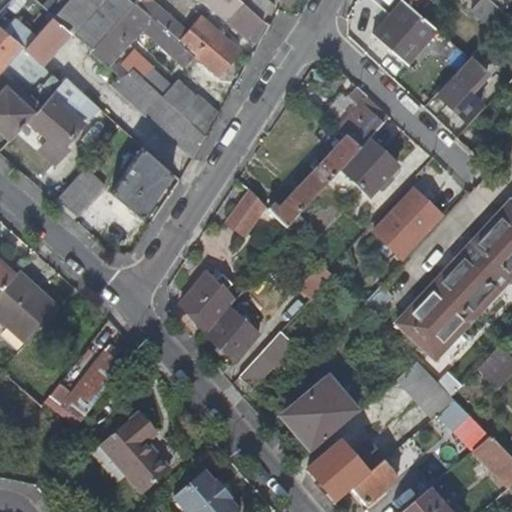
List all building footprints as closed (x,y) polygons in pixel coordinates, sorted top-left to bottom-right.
[(70,29),(90,49),(98,40),(132,2),(128,0),(65,0),(32,37),(22,48),(39,63),(70,29)] [(205,0),(254,44),(266,23),(263,20),(240,0),(133,0),(132,2),(191,54),(198,59),(216,75),(216,76),(237,52),(199,18),(187,32),(151,1),(151,0),(205,0)] [(265,0),(240,0),(263,20),(274,8),(265,0)] [(404,63),(434,28),(401,0),(400,0),(372,35),(404,63)] [(478,0),(469,10),(493,31),(507,16),(489,0),(478,0)] [(187,71),(198,59),(191,54),(132,2),(98,40),(114,55),(130,36),(127,33),(135,25),(187,71)] [(0,69),(21,47),(22,48),(32,37),(12,19),(1,31),(0,29),(0,69)] [(109,84),(191,159),(204,136),(148,86),(119,59),(115,63),(110,58),(114,55),(98,40),(90,49),(88,51),(89,51),(105,65),(119,78),(109,84)] [(493,51),(483,41),(468,58),(436,93),(465,119),(480,103),(471,95),(478,88),(474,85),(486,72),(479,66),(493,51)] [(31,111),(33,113),(60,82),(50,73),(41,83),(37,80),(19,99),(3,85),(0,88),(0,130),(7,136),(31,111)] [(157,76),(148,86),(204,136),(216,114),(197,96),(194,98),(175,81),(169,87),(157,76)] [(72,150),(104,114),(64,78),(60,82),(33,113),(27,118),(55,144),(51,149),(66,163),(75,153),(72,150)] [(267,209),(286,229),(299,215),(339,171),(367,141),(382,126),(389,117),(368,98),(337,130),(346,138),(278,209),(272,204),(267,209)] [(395,168),(367,141),(339,171),(367,198),(395,168)] [(140,219),(170,174),(141,147),(110,193),(140,219)] [(104,187),(83,168),(57,197),(77,216),(104,187)] [(243,235),(263,206),(248,190),(226,221),(243,235)] [(400,260),(440,217),(412,191),(372,234),(400,260)] [(511,275),(511,202),(511,203),(397,326),(434,360),(511,275)] [(307,223),(299,215),(286,229),(289,232),(294,237),(307,223)] [(0,288),(13,274),(0,262),(0,288)] [(304,283),(315,294),(331,275),(327,271),(321,265),(304,283)] [(211,274),(215,278),(221,274),(217,269),(211,274)] [(0,288),(0,319),(27,343),(57,309),(15,271),(13,274),(0,288)] [(193,315),(208,331),(227,308),(233,301),(223,290),(230,284),(221,274),(215,278),(211,274),(207,278),(204,274),(179,306),(190,319),(193,315)] [(377,311),(388,297),(377,287),(365,301),(377,311)] [(259,335),(227,308),(208,331),(204,336),(235,363),(259,335)] [(300,351),(280,332),(238,377),(251,389),(272,367),(279,374),(300,351)] [(498,388),(511,374),(511,359),(498,344),(477,367),(498,388)] [(109,350),(106,354),(113,359),(116,355),(109,350)] [(72,399),(57,388),(49,399),(61,408),(81,423),(122,366),(113,359),(106,354),(72,399)] [(395,378),(432,418),(453,400),(449,396),(415,361),(395,378)] [(283,416),(309,447),(352,410),(326,379),(283,416)] [(129,426),(101,450),(140,496),(169,472),(145,445),(155,436),(137,415),(127,424),(129,426)] [(472,451),(507,487),(511,482),(511,460),(488,436),(472,451)] [(340,443),(306,471),(332,502),(348,488),(381,461),(382,460),(367,441),(350,456),(340,443)] [(403,444),(385,458),(398,474),(416,460),(403,444)] [(396,478),(381,461),(348,488),(363,505),(396,478)] [(212,483),(203,473),(170,501),(179,511),(236,511),(228,502),(231,500),(214,481),(212,483)] [(447,511),(428,488),(400,511),(447,511)]
